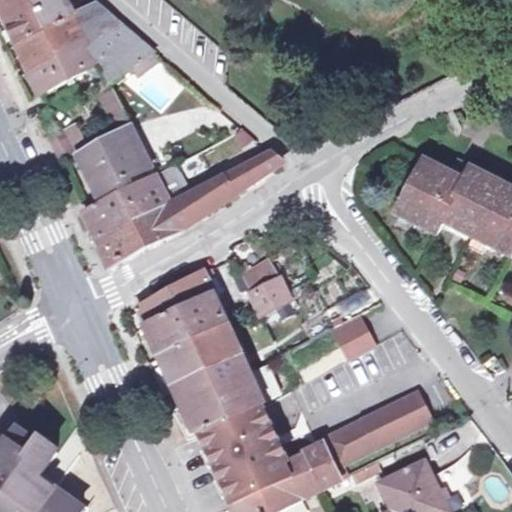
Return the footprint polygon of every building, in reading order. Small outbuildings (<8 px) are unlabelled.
[(0,0),(22,46),(74,16),(65,0),(0,0)] [(76,15),(101,63),(111,82),(135,66),(156,51),(98,3),(76,15)] [(46,95),(101,63),(76,15),(74,16),(22,46),(29,61),(40,82),(46,95)] [(135,66),(141,74),(164,58),(156,51),(135,66)] [(105,92),(125,131),(127,130),(135,126),(114,87),(105,92)] [(68,131),(81,156),(92,150),(79,125),(68,131)] [(243,130),(234,135),(241,146),(259,137),(247,127),(243,130)] [(149,172),(127,130),(125,131),(108,141),(92,150),(81,156),(107,204),(135,189),(131,181),(149,172)] [(66,164),(81,156),(68,131),(63,133),(54,138),(66,164)] [(275,151),(196,192),(170,205),(150,216),(104,240),(116,266),(141,253),(163,240),(183,230),(188,227),(210,212),(244,190),(272,171),(284,161),(282,156),(275,151)] [(511,189),(474,168),(466,183),(426,160),(401,206),(416,215),(413,220),(438,234),(446,221),(457,227),(460,223),(489,239),(487,243),(511,256),(511,189)] [(180,164),(135,189),(107,204),(91,213),(99,230),(104,240),(150,216),(170,205),(196,192),(180,164)] [(460,223),(457,227),(473,236),(469,244),(482,250),(487,243),(489,239),(460,223)] [(249,283),(254,295),(282,282),(276,270),(249,283)] [(137,312),(144,329),(211,295),(203,277),(137,312)] [(285,290),(282,282),(254,295),(262,313),(290,300),(285,290)] [(226,327),(211,295),(144,329),(159,358),(226,327)] [(361,323),(333,336),(348,366),(375,354),(361,323)] [(197,438),(264,407),(248,374),(227,329),(226,327),(159,358),(179,400),(180,403),(182,406),(197,438)] [(358,425),(373,454),(430,426),(416,397),(358,425)] [(264,407),(197,438),(205,455),(212,457),(214,462),(217,467),(212,469),(220,486),(225,484),(227,489),(229,493),(227,500),(232,511),(297,480),(290,465),(264,407)] [(373,454),(358,425),(320,444),(321,447),(330,465),(335,476),(345,471),(343,468),(373,454)] [(45,439),(42,444),(23,431),(0,463),(17,475),(3,495),(0,492),(0,510),(2,511),(85,511),(88,509),(76,501),(72,507),(57,496),(63,489),(55,483),(47,477),(64,452),(45,439)] [(303,457),(304,458),(311,474),(312,473),(330,465),(321,447),(303,457)] [(304,458),(290,465),(297,480),(311,474),(304,458)] [(312,473),(311,474),(324,499),(324,500),(351,486),(345,471),(335,476),(330,465),(312,473)] [(453,511),(433,471),(384,494),(392,511),(453,511)] [(375,473),(362,480),(368,491),(381,484),(375,473)] [(311,474),(297,480),(232,511),(296,511),(324,499),(311,474)]
